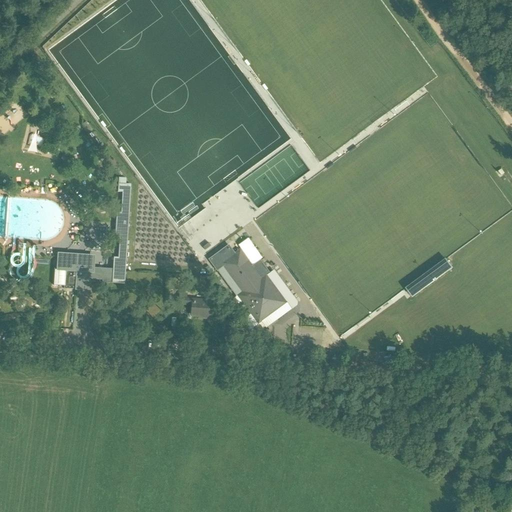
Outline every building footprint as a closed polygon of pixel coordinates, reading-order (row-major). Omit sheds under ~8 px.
[(102,144),(97,147),(101,152),(106,149),(102,144)] [(129,206),(130,185),(126,184),(126,179),(119,178),(118,192),(123,192),(122,206),(121,213),(117,213),(115,237),(120,238),(119,258),(114,258),(113,270),(98,269),(94,268),(94,279),(94,280),(102,280),(102,283),(124,284),(125,275),(125,270),(129,206)] [(235,254),(228,245),(208,260),(216,272),(223,267),(242,292),(237,296),(258,325),(287,304),(267,276),(270,273),(260,260),(252,266),(247,260),(240,250),(235,254)] [(91,279),(94,280),(94,279),(95,255),(57,253),(56,270),(66,271),(66,270),(76,271),(75,290),(82,290),(83,282),(83,278),(91,278),(91,279)] [(406,289),(412,297),(453,268),(446,259),(406,289)] [(56,270),(54,270),(53,285),(64,286),(63,289),(75,290),(76,271),(66,270),(66,271),(56,270)] [(276,270),(270,275),(295,309),(302,305),(276,270)] [(212,318),(213,301),(186,299),(187,294),(179,294),(179,305),(192,306),(191,316),(199,317),(199,319),(206,319),(206,317),(212,318)] [(272,337),(263,338),(264,350),(273,349),(272,337)]
